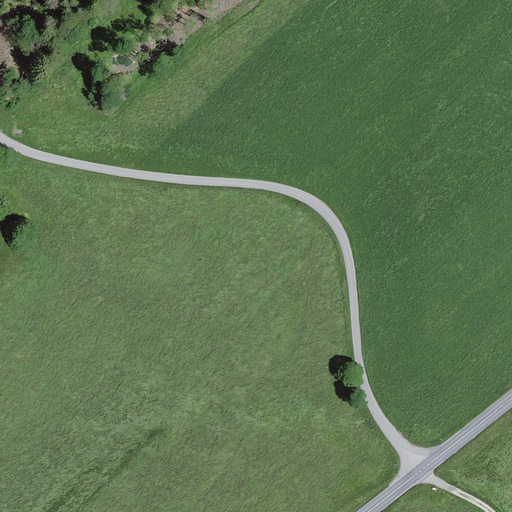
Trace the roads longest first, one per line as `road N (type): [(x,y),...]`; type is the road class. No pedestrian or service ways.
road 1 (track): [(489,511),(420,471),(371,403),(347,246),(316,204),(258,184),(46,159),(0,138)]
road 2 (secondary): [(368,511),(511,398)]
